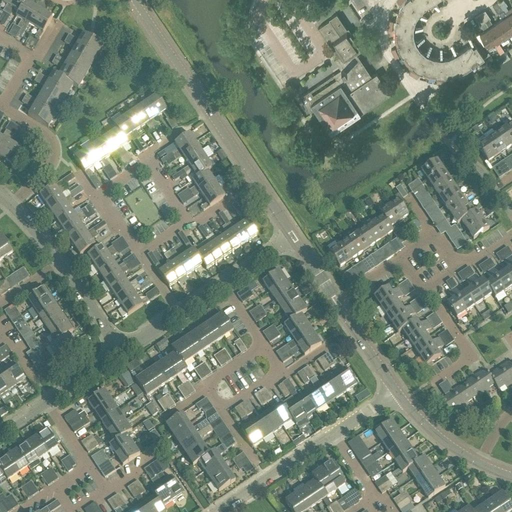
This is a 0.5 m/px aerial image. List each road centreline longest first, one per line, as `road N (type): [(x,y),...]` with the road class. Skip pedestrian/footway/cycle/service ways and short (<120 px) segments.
road 1 (tertiary): [(292,236),(134,0)]
road 2 (residential): [(215,511),(336,435)]
road 3 (residential): [(11,206),(48,168),(54,146),(2,106)]
road 4 (residential): [(434,382),(467,353),(425,290)]
